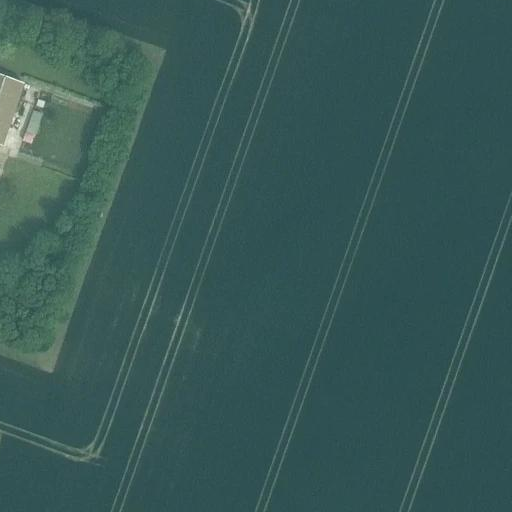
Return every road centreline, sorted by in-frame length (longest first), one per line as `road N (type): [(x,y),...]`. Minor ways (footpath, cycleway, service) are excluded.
road 1 (track): [(51,379),(168,51)]
road 2 (track): [(168,51),(25,0)]
